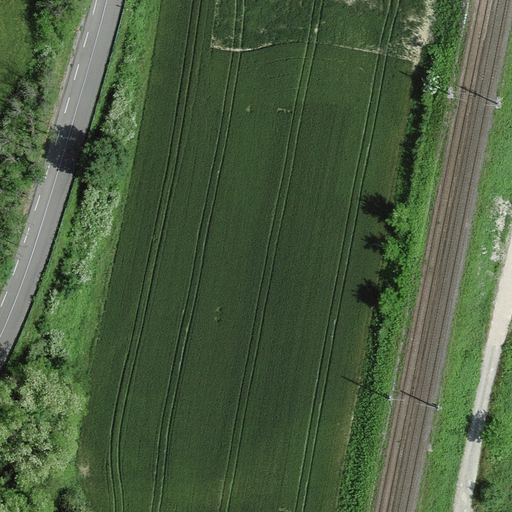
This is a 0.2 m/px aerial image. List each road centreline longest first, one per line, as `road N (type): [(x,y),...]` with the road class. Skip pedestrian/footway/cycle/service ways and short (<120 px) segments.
road 1 (secondary): [(0,339),(54,189),(106,0)]
road 2 (track): [(511,274),(460,511)]
